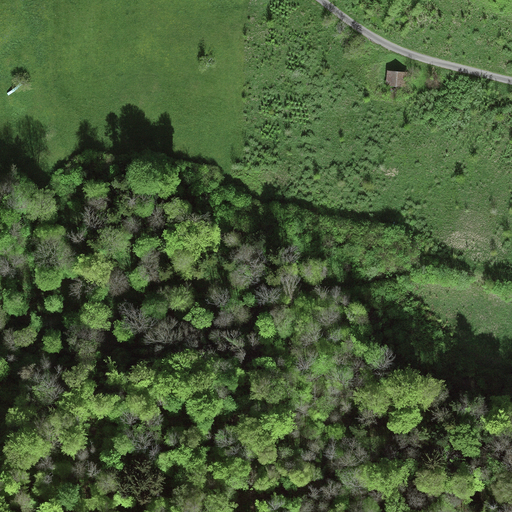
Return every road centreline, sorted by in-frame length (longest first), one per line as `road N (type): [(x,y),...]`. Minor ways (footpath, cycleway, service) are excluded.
road 1 (track): [(511,287),(427,267),(325,286),(199,283),(87,306),(0,286)]
road 2 (track): [(321,0),(392,47),(511,81)]
